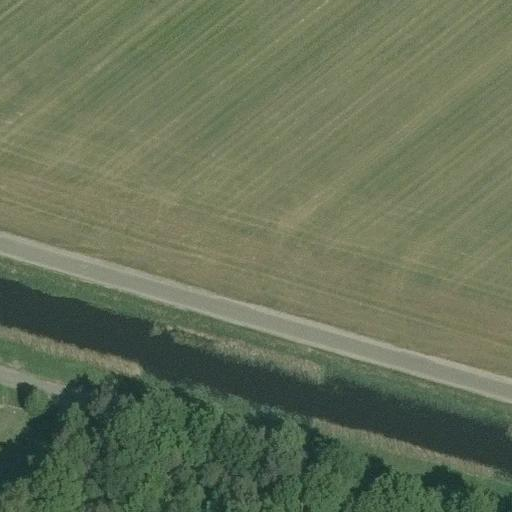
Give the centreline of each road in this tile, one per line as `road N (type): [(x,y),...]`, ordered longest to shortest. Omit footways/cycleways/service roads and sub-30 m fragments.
road 1 (tertiary): [(0,249),(511,396)]
road 2 (unclassified): [(464,511),(0,377)]
